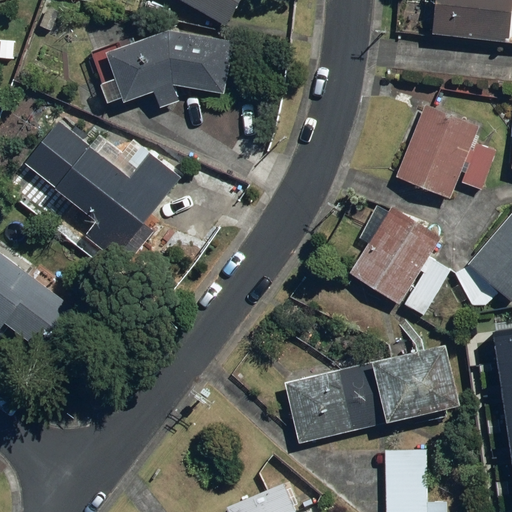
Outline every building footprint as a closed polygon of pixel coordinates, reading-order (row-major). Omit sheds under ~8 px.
[(196,0),(233,20),(244,0),(196,0)] [(511,0),(412,0),(409,29),(427,31),(427,36),(511,45),(511,0)] [(124,49),(103,54),(116,104),(166,91),(168,102),(189,99),(186,81),(235,90),(244,36),(183,26),(124,49)] [(448,201),(454,182),(476,191),(491,153),(470,145),(476,129),(422,107),(394,178),(448,201)] [(70,189),(103,217),(106,219),(96,230),(125,255),(132,247),(139,253),(162,227),(154,220),(189,179),(142,139),(133,150),(108,129),(95,144),(66,118),(30,160),(67,193),(70,189)] [(344,279),(395,305),(398,298),(426,313),(451,264),(427,252),(437,231),(383,204),(344,279)] [(511,213),(467,268),(511,305),(511,303),(511,213)] [(0,325),(6,330),(15,320),(50,349),(85,307),(0,236),(0,325)] [(511,511),(511,328),(484,335),(507,511),(511,511)] [(439,348),(280,384),(293,444),(452,409),(439,348)] [(430,452),(384,451),(382,511),(448,511),(449,503),(429,502),(430,452)] [(291,511),(280,484),(221,507),(222,511),(291,511)]
